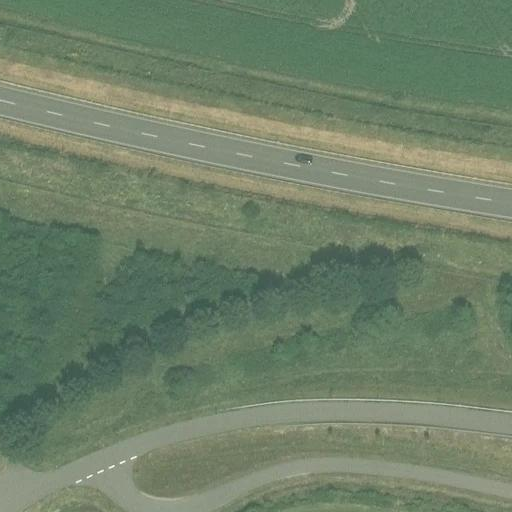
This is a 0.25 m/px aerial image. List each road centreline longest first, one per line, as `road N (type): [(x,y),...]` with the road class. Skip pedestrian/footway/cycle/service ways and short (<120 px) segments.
road 1 (primary): [(0,103),(511,206)]
road 2 (unclassified): [(101,458),(258,413),(376,414),(511,431)]
road 3 (unclassified): [(177,511),(260,474),(313,467),(511,493)]
